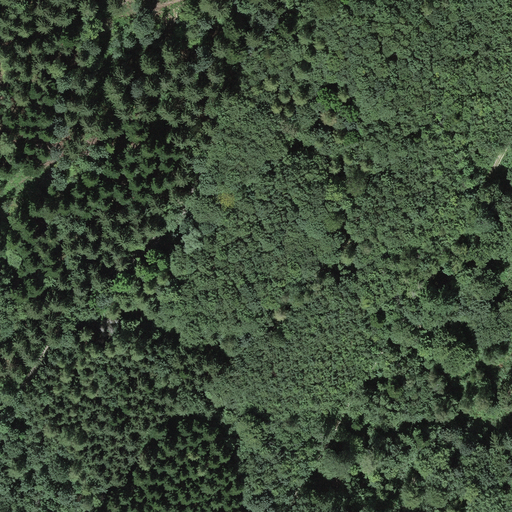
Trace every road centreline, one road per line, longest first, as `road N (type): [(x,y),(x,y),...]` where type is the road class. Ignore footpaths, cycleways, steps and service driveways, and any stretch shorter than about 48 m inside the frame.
road 1 (track): [(307,0),(277,23),(229,88),(190,195),(170,226),(76,305),(0,412)]
road 2 (track): [(291,511),(373,357),(473,209),(511,133)]
